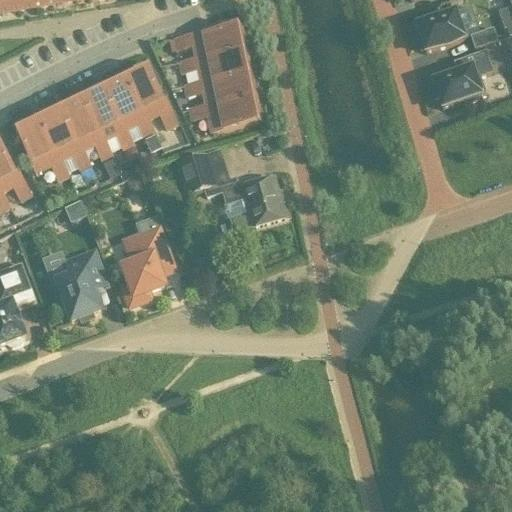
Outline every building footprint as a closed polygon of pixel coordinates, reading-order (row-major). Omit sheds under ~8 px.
[(0,0),(0,15),(20,12),(17,0),(0,0)] [(17,0),(20,12),(44,8),(42,0),(17,0)] [(42,0),(44,8),(67,4),(66,0),(42,0)] [(415,30),(419,41),(416,42),(421,55),(424,54),(425,57),(464,43),(455,16),(415,30)] [(193,50),(196,63),(196,67),(243,57),(238,32),(192,42),(192,39),(175,43),(177,54),(193,50)] [(474,54),(497,45),(492,32),(470,40),(474,54)] [(457,77),(432,86),(433,89),(430,90),(434,103),(438,102),(442,113),(464,105),(465,108),(480,103),(478,100),(486,97),(480,81),(493,77),(485,55),(453,66),(457,77)] [(201,90),(248,80),(243,57),(196,67),(196,63),(180,66),(182,77),(198,74),(201,86),(201,90)] [(167,114),(146,72),(124,83),(144,126),(148,124),(159,119),(166,133),(177,129),(169,113),(167,114)] [(206,114),(253,104),(248,80),(201,90),(201,86),(185,90),(187,101),(203,97),(206,110),(206,114)] [(144,126),(124,83),(102,93),(123,136),(126,135),(138,129),(149,153),(159,148),(155,139),(148,124),(144,126)] [(123,136),(102,93),(81,103),(101,147),(104,145),(116,140),(123,154),(133,149),(126,135),(123,136)] [(101,147),(81,103),(59,114),(79,157),(83,156),(94,150),(101,165),(111,160),(104,145),(101,147)] [(211,138),(258,128),(253,104),(206,114),(206,110),(190,113),(192,124),(208,121),(211,138)] [(79,157),(59,114),(37,124),(58,168),(61,166),(73,160),(79,175),(90,170),(83,156),(79,157)] [(58,185),(68,180),(61,166),(58,168),(37,124),(15,135),(35,178),(51,171),(58,185)] [(133,151),(124,155),(128,164),(137,160),(133,151)] [(19,186),(0,152),(0,198),(1,198),(12,192),(20,205),(30,200),(22,185),(19,186)] [(178,168),(186,198),(227,187),(218,156),(178,168)] [(128,185),(131,193),(136,196),(143,193),(138,181),(128,185)] [(237,192),(244,219),(230,224),(234,240),(249,235),(249,236),(288,225),(282,201),(279,202),(273,182),(237,192)] [(0,198),(0,217),(9,212),(1,198),(0,198)] [(79,206),(65,212),(71,227),(86,221),(79,206)] [(159,280),(173,275),(154,225),(139,231),(142,241),(130,245),(138,267),(122,273),(128,289),(122,291),(129,312),(150,304),(148,298),(163,292),(159,280)] [(62,272),(63,272),(67,282),(56,286),(58,292),(53,293),(59,310),(64,308),(71,326),(79,323),(81,328),(94,323),(92,318),(100,315),(93,297),(104,293),(104,294),(110,292),(96,252),(60,266),(62,272)] [(25,343),(12,309),(32,301),(20,269),(0,277),(0,304),(2,311),(0,312),(0,352),(6,350),(11,353),(21,349),(25,343)]
